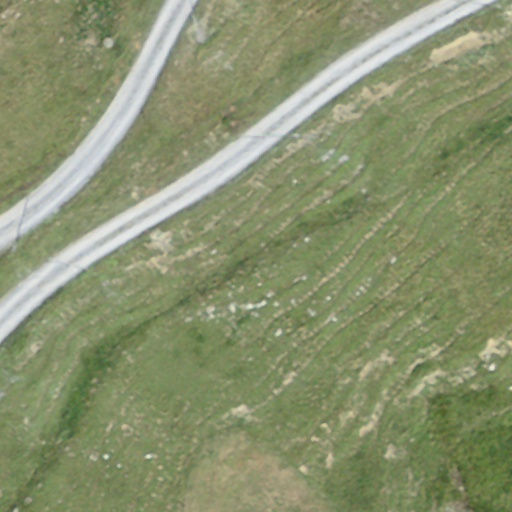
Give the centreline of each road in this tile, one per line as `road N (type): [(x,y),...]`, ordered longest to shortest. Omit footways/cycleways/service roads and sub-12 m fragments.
road 1 (track): [(468,0),(312,95),(218,170),(48,278),(0,322)]
road 2 (track): [(0,229),(27,215),(122,128),(180,0)]
